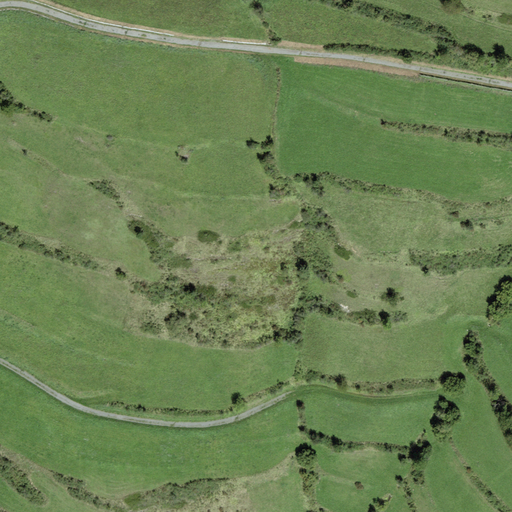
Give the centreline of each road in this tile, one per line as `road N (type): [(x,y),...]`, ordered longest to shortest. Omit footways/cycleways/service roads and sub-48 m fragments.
road 1 (track): [(0,5),(12,1),(135,34),(511,83)]
road 2 (track): [(0,359),(90,409),(149,420),(210,423),(293,393)]
